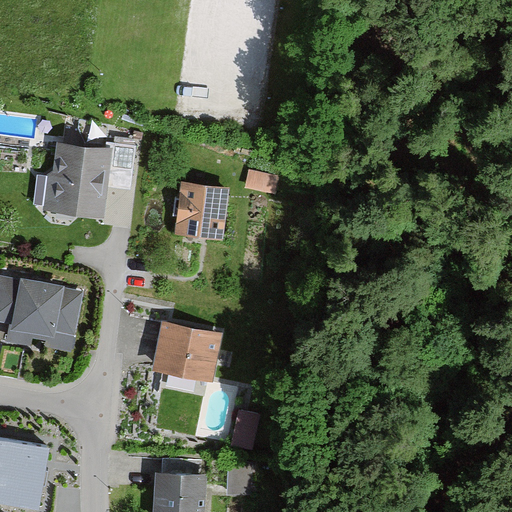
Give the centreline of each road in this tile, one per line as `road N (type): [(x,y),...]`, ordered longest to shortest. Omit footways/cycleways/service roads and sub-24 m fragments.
road 1 (track): [(376,0),(405,193),(395,237)]
road 2 (residential): [(95,402),(121,200)]
